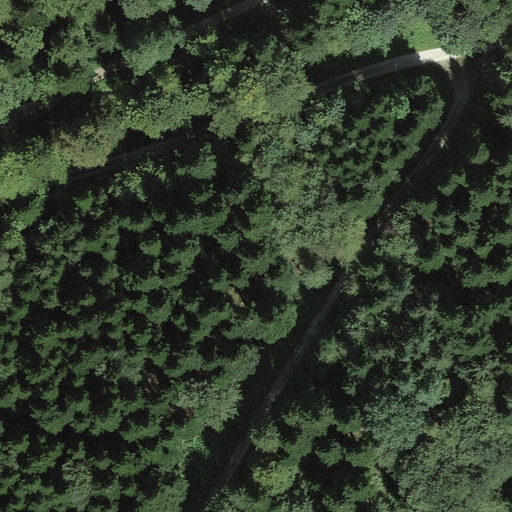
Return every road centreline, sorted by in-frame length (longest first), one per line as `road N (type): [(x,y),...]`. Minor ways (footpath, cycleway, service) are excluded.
road 1 (track): [(494,47),(308,326),(202,511)]
road 2 (track): [(511,42),(369,72),(169,148),(0,191)]
road 3 (track): [(0,122),(265,0)]
